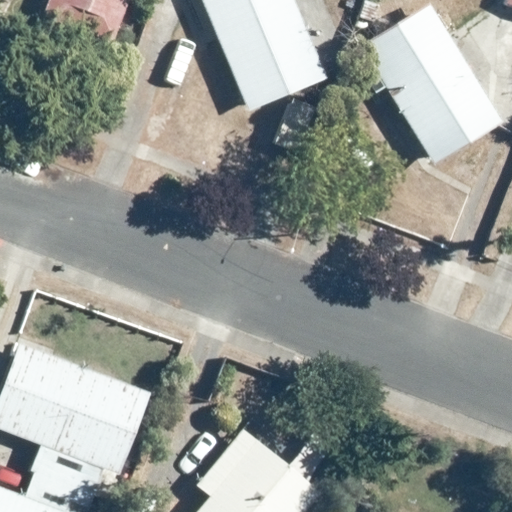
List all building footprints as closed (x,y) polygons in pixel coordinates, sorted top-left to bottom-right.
[(48,0),(38,30),(104,54),(124,0),(48,0)] [(321,82),(286,0),(195,0),(245,115),(321,82)] [(511,0),(505,0),(503,7),(511,10),(511,0)] [(491,110),(430,11),(354,57),(415,156),(491,110)] [(145,392),(15,344),(0,382),(0,429),(36,443),(16,497),(0,490),(0,511),(83,511),(101,466),(115,471),(145,392)] [(296,511),(327,475),(252,414),(194,485),(204,494),(189,511),(296,511)]
